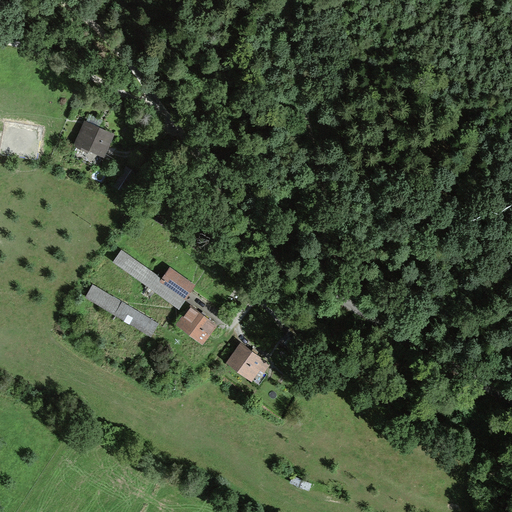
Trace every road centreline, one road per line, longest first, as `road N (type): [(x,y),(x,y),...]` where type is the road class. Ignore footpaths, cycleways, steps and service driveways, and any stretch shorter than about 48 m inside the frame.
road 1 (residential): [(511,406),(295,268),(67,0)]
road 2 (track): [(348,304),(282,0)]
road 3 (track): [(0,39),(144,90)]
